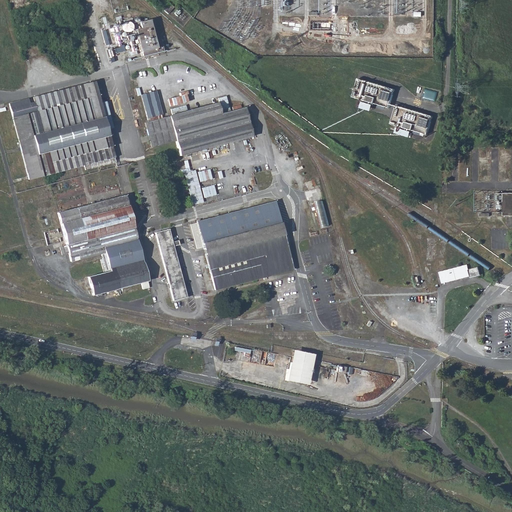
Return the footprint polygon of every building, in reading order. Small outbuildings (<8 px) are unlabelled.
[(132,18),(116,22),(127,63),(163,53),(158,32),(152,34),(150,27),(142,28),(141,23),(134,25),(132,18)] [(31,112),(29,104),(27,99),(9,104),(29,179),(83,165),(85,170),(115,162),(93,81),(33,97),(35,102),(37,111),(31,112)] [(392,93),(386,91),(355,82),(350,100),(373,107),(387,111),(392,93)] [(140,95),(146,118),(160,114),(161,114),(155,92),(140,95)] [(168,98),(170,106),(189,101),(187,93),(168,98)] [(219,97),(221,105),(228,103),(226,95),(219,97)] [(147,122),(144,122),(151,149),(175,144),(179,158),(240,142),(253,139),(244,107),(241,108),(220,114),(217,104),(187,111),(185,105),(170,109),(172,115),(161,118),(147,122)] [(388,127),(397,130),(410,134),(423,138),(425,135),(426,131),(430,118),(394,108),(388,127)] [(198,171),(200,181),(213,178),(210,168),(198,171)] [(195,169),(184,172),(193,204),(204,202),(195,169)] [(205,197),(217,194),(214,184),(202,187),(205,197)] [(502,216),(511,216),(511,193),(502,194),(502,216)] [(63,234),(66,246),(68,253),(71,262),(99,254),(101,254),(102,259),(100,260),(104,272),(87,277),(92,295),(140,283),(147,281),(123,194),(57,212),(63,234)] [(196,221),(214,291),(293,271),(275,200),(239,210),(196,221)] [(324,200),(314,203),(320,228),(330,225),(324,200)] [(152,232),(171,300),(186,296),(167,228),(152,232)] [(469,269),(468,264),(440,271),(442,282),(471,275),(471,277),(480,274),(478,267),(469,269)] [(147,281),(140,283),(143,289),(149,288),(147,281)] [(312,355),(292,351),(285,382),(306,386),(312,355)]
